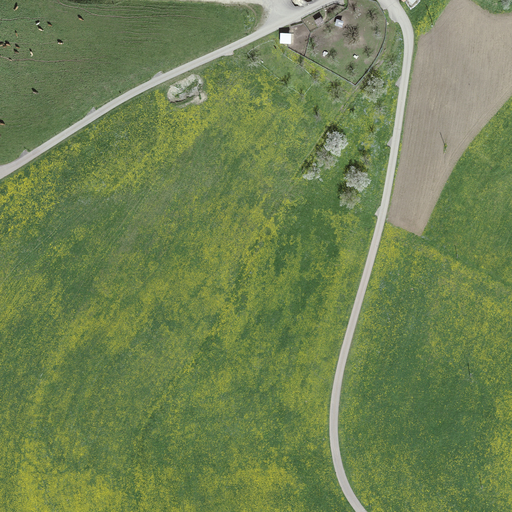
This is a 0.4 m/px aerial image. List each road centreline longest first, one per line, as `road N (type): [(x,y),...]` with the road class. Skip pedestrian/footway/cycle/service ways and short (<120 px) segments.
road 1 (unclassified): [(387,0),(408,37),(399,124),(333,436),(342,480),(360,511)]
road 2 (unclassified): [(0,174),(150,83),(329,0)]
